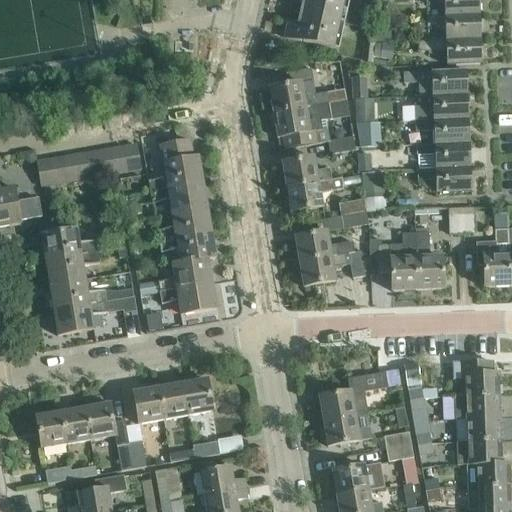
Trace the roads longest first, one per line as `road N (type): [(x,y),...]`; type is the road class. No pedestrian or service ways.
road 1 (residential): [(0,379),(265,335)]
road 2 (residential): [(265,335),(511,325)]
road 3 (residential): [(0,150),(227,111)]
road 4 (residential): [(265,335),(265,297),(227,111)]
road 5 (residential): [(294,511),(265,335)]
